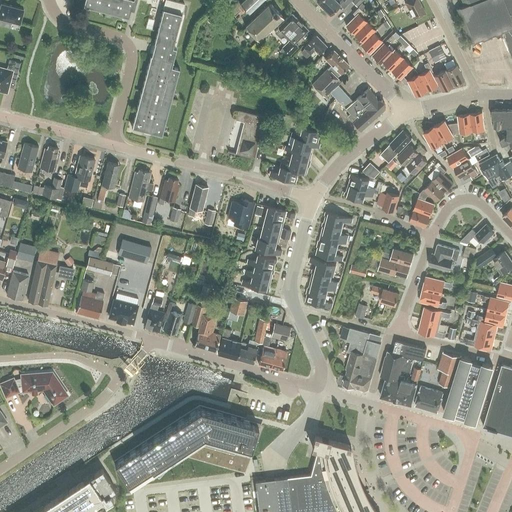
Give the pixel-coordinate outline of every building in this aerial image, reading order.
[(85,0),(84,6),(129,18),(131,10),(135,10),(137,0),(85,0)] [(168,0),(165,0),(133,128),(163,136),(180,69),(172,67),(177,49),(173,48),(185,4),(168,0)] [(249,13),(263,0),(243,0),(240,4),(249,13)] [(347,5),(352,0),(336,0),(336,1),(335,0),(318,0),(317,1),(330,14),(341,4),(340,4),(343,1),(347,5)] [(414,19),(425,13),(418,0),(406,0),(404,1),(414,19)] [(469,44),(500,32),(505,31),(506,34),(504,35),(511,59),(511,0),(461,0),(464,6),(456,9),(469,44)] [(0,17),(20,23),(24,9),(1,3),(0,7),(0,17)] [(245,26),(251,32),(258,41),(283,17),(279,12),(275,7),(274,8),(270,3),(245,26)] [(399,9),(395,3),(388,7),(391,13),(399,9)] [(354,34),(366,22),(361,17),(364,14),(358,8),(352,14),(355,16),(346,26),(354,34)] [(274,32),(275,32),(279,37),(282,35),(287,39),(288,38),(290,39),(282,47),(289,55),(298,46),(294,43),(307,29),(291,13),(278,27),(279,28),(274,32)] [(213,15),(208,21),(214,26),(219,20),(213,15)] [(362,42),(373,33),(375,31),(366,22),(354,34),(362,42)] [(362,42),(360,44),(369,53),(382,41),(373,33),(362,42)] [(309,44),(304,48),(304,49),(310,54),(315,50),(319,54),(326,46),(316,35),(308,43),(309,44)] [(392,52),(384,44),(372,56),(380,64),(383,62),(392,52)] [(439,46),(434,48),(440,60),(445,57),(439,46)] [(434,48),(428,51),(434,63),(440,60),(434,48)] [(331,65),(312,84),(324,97),(329,92),(337,84),(340,81),(336,77),(349,65),(334,50),(325,59),(331,65)] [(383,62),(391,71),(403,59),(394,50),(392,52),(383,62)] [(403,59),(391,71),(400,79),(403,77),(412,67),(403,59)] [(0,68),(0,90),(6,92),(8,86),(13,67),(19,68),(21,62),(9,60),(7,70),(0,68)] [(427,71),(418,76),(426,91),(436,85),(428,70),(430,69),(427,63),(423,65),(427,71)] [(463,80),(455,64),(445,70),(452,85),(463,80)] [(442,91),(452,85),(445,70),(434,75),(442,91)] [(403,77),(400,79),(405,85),(408,84),(415,96),(426,91),(418,76),(407,81),(403,77)] [(337,84),(329,92),(344,110),(346,109),(350,113),(347,116),(359,130),(384,109),(385,104),(381,100),(377,100),(374,94),(369,89),(353,102),(337,84)] [(511,141),(511,108),(508,109),(508,110),(493,109),(495,118),(503,118),(503,127),(508,127),(507,137),(505,137),(500,140),(502,146),(503,146),(511,141)] [(254,158),(265,117),(238,110),(236,120),(244,122),(236,154),(254,158)] [(482,113),(470,114),(472,131),(480,130),(481,138),(486,137),(482,113)] [(459,123),(453,124),(457,133),(472,131),(470,114),(458,116),(459,123)] [(445,120),(434,126),(443,141),(457,133),(453,124),(447,124),(445,120)] [(434,126),(424,133),(432,148),(443,141),(434,126)] [(320,136),(320,133),(301,127),(299,135),(292,133),(291,137),(294,138),(291,147),(285,146),(284,150),(292,152),(289,165),(281,163),(278,173),(270,171),(269,175),(295,182),(297,175),(298,175),(299,172),(305,174),(307,166),(308,167),(310,160),(309,160),(311,152),(309,152),(311,146),(318,148),(319,143),(316,143),(318,135),(320,136)] [(380,154),(389,162),(411,138),(403,130),(380,154)] [(511,141),(503,146),(507,155),(511,153),(511,141)] [(20,168),(32,172),(32,171),(39,147),(24,143),(17,168),(20,168)] [(406,166),(423,148),(420,145),(415,150),(410,145),(397,157),(406,166)] [(55,171),(59,153),(57,153),(58,149),(49,147),(48,150),(45,150),(41,167),(55,171)] [(415,174),(427,162),(421,156),(426,151),(423,148),(406,166),(415,174)] [(454,167),(468,159),(462,148),(447,157),(454,167)] [(478,158),(476,154),(472,156),(468,159),(454,167),(460,178),(462,176),(464,180),(471,176),(469,173),(475,169),(470,162),(472,161),(474,164),(480,161),(478,158)] [(500,160),(497,154),(490,158),(500,175),(499,175),(503,181),(511,175),(511,164),(509,158),(508,156),(507,157),(510,162),(505,165),(502,159),(500,160)] [(64,188),(66,189),(77,192),(80,178),(90,180),(95,160),(81,156),(75,176),(68,175),(64,188)] [(494,179),(499,175),(500,175),(490,158),(479,164),(485,175),(489,181),(493,187),(497,185),(494,179)] [(392,160),(387,166),(392,170),(397,164),(392,160)] [(103,201),(108,187),(114,188),(116,180),(118,179),(118,177),(117,175),(120,165),(108,162),(101,185),(97,200),(103,201)] [(380,171),(370,163),(362,171),(366,174),(374,178),(380,171)] [(432,180),(445,192),(453,183),(444,174),(446,171),(440,166),(437,169),(441,172),(432,180)] [(129,198),(144,202),(151,173),(139,170),(138,173),(135,172),(129,198)] [(401,172),(397,177),(402,182),(406,178),(401,172)] [(4,174),(1,185),(11,187),(15,176),(4,174)] [(351,174),(347,184),(374,193),(375,188),(367,186),(369,180),(351,174)] [(177,195),(178,193),(177,192),(179,184),(177,183),(178,180),(169,177),(168,181),(164,180),(158,204),(163,205),(164,199),(174,202),(176,196),(177,195)] [(64,188),(59,187),(61,181),(55,179),(52,187),(44,185),(41,195),(61,200),(63,194),(64,188)] [(436,201),(445,192),(432,180),(420,193),(426,197),(429,194),(436,201)] [(205,201),(206,199),(205,198),(208,188),(195,184),(187,216),(193,217),(195,209),(202,211),(204,202),(205,201)] [(347,184),(344,195),(363,201),(365,194),(373,197),(374,193),(347,184)] [(379,197),(377,204),(381,205),(383,205),(382,208),(394,211),(400,195),(393,193),(388,191),(387,193),(385,193),(384,192),(383,192),(381,191),(379,197)] [(425,201),(426,197),(420,193),(414,210),(430,216),(434,204),(425,201)] [(125,195),(119,194),(116,205),(122,207),(125,195)] [(149,195),(144,212),(147,213),(145,217),(152,219),(158,197),(149,195)] [(86,196),(85,204),(95,205),(96,197),(86,196)] [(0,197),(0,206),(9,209),(11,201),(0,197)] [(26,209),(28,202),(16,198),(14,205),(26,209)] [(254,202),(245,200),(244,204),(233,202),(229,218),(239,221),(241,224),(240,226),(247,228),(254,202)] [(257,206),(255,214),(261,216),(263,207),(257,206)] [(267,207),(265,217),(283,222),(284,215),(294,218),(295,214),(267,207)] [(511,225),(511,224),(511,207),(511,208),(511,207),(502,216),(511,225)] [(180,210),(173,208),(170,220),(177,222),(180,210)] [(215,211),(208,209),(204,223),(211,225),(215,211)] [(426,227),(430,216),(414,210),(410,219),(400,215),(399,217),(426,227)] [(324,223),(342,227),(344,221),(351,223),(353,218),(326,212),(325,215),(326,215),(324,223)] [(265,217),(262,228),(290,235),(291,231),(281,228),(283,222),(265,217)] [(323,226),(322,233),(347,240),(348,235),(341,233),(342,227),(324,223),(323,222),(322,226),(323,226)] [(490,236),(494,232),(486,224),(476,234),(472,229),(460,241),(466,243),(473,237),(479,243),(481,241),(485,245),(491,238),(490,236)] [(259,238),(275,242),(275,243),(277,243),(279,237),(289,239),(290,235),(262,228),(259,238)] [(238,232),(236,239),(243,241),(245,234),(238,232)] [(319,240),(318,244),(337,248),(338,242),(346,244),(347,240),(322,233),(320,241),(319,240)] [(123,238),(118,254),(147,263),(152,246),(123,238)] [(258,238),(255,249),(280,255),(282,251),(274,249),(275,243),(275,242),(259,238),(258,238)] [(318,247),(316,255),(342,261),(343,257),(335,255),(337,248),(318,244),(317,247),(318,247)] [(457,261),(460,251),(437,244),(435,254),(432,253),(429,265),(449,271),(453,260),(457,261)] [(25,258),(25,259),(32,261),(32,260),(36,248),(36,247),(28,245),(28,246),(25,258)] [(476,249),(466,246),(463,255),(473,258),(476,249)] [(492,247),(475,259),(480,268),(490,261),(493,259),(492,258),(497,255),(492,247)] [(381,260),(378,269),(378,271),(395,276),(396,274),(406,277),(413,254),(393,248),(392,254),(383,252),(381,260)] [(11,271),(16,252),(10,250),(9,253),(0,250),(0,279),(2,280),(5,270),(11,271)] [(497,255),(492,258),(493,259),(497,265),(498,267),(497,268),(501,275),(503,274),(511,267),(511,261),(504,250),(497,255)] [(223,254),(217,258),(220,262),(226,258),(223,254)] [(247,263),(255,265),(274,270),(273,270),(274,262),(276,263),(276,259),(257,254),(256,261),(248,259),(247,263)] [(70,256),(64,261),(69,267),(75,263),(70,256)] [(116,275),(119,265),(89,256),(86,268),(110,275),(110,273),(116,275)] [(376,259),(376,258),(369,256),(368,261),(367,266),(374,268),(376,259)] [(310,257),(309,262),(317,264),(316,270),(332,274),(331,274),(333,275),(336,264),(310,257)] [(47,305),(56,265),(37,260),(28,300),(47,305)] [(367,268),(352,264),(350,273),(365,276),(367,268)] [(244,274),(252,276),(270,280),(272,273),(273,273),(274,270),(255,265),(253,272),(245,270),(244,274)] [(68,267),(65,277),(71,278),(73,268),(68,267)] [(313,273),(311,280),(337,287),(338,282),(330,280),(331,274),(332,274),(316,270),(313,269),(312,272),(313,273)] [(22,299),(29,275),(13,271),(7,295),(22,299)] [(242,280),(241,284),(268,291),(269,288),(268,288),(270,280),(252,276),(250,282),(242,280)] [(426,277),(423,289),(441,294),(443,286),(450,288),(452,283),(426,277)] [(91,292),(93,282),(82,279),(80,289),(91,292)] [(511,297),(511,284),(500,282),(501,280),(495,279),(494,283),(499,285),(497,294),(511,297)] [(308,287),(307,291),(326,295),(328,289),(336,291),(337,287),(311,280),(309,287),(308,287)] [(396,306),(399,294),(373,286),(371,292),(381,295),(379,301),(396,306)] [(423,289),(420,302),(445,308),(447,303),(442,302),(442,304),(439,303),(441,294),(423,289)] [(469,290),(467,301),(475,303),(477,292),(469,290)] [(102,301),(104,293),(97,291),(96,296),(95,299),(81,295),(76,312),(98,318),(102,301)] [(308,294),(306,301),(331,308),(332,304),(325,302),(326,295),(307,291),(306,293),(308,294)] [(483,295),(482,300),(489,302),(487,309),(506,314),(509,301),(483,295)] [(154,297),(145,327),(159,331),(164,313),(157,311),(159,305),(161,306),(162,300),(154,297)] [(233,297),(229,310),(235,312),(237,313),(243,314),(247,301),(241,299),(234,297),(233,297)] [(115,298),(110,316),(118,318),(118,320),(125,322),(126,320),(133,323),(138,304),(115,298)] [(176,333),(182,314),(172,311),(175,303),(170,302),(164,320),(166,321),(163,329),(176,333)] [(191,324),(195,309),(196,305),(189,302),(183,322),(191,324)] [(367,306),(359,304),(355,316),(364,319),(367,306)] [(199,328),(194,345),(216,351),(221,335),(212,332),(216,318),(204,314),(206,307),(198,305),(192,325),(199,328)] [(425,307),(421,319),(440,324),(442,317),(449,318),(450,313),(425,307)] [(476,320),(497,325),(503,327),(506,314),(487,309),(485,319),(482,318),(483,316),(478,315),(476,320)] [(262,343),(267,320),(260,318),(254,341),(249,340),(248,344),(241,342),(237,358),(253,362),(257,349),(255,348),(257,342),(262,343)] [(471,320),(470,324),(475,325),(475,323),(478,323),(476,333),(494,337),(497,325),(476,320),(472,318),(471,320)] [(421,319),(418,332),(444,338),(445,333),(438,331),(440,324),(421,319)] [(278,340),(282,325),(274,323),(270,338),(278,340)] [(282,325),(278,340),(286,342),(290,327),(282,325)] [(237,358),(241,342),(241,343),(227,339),(228,336),(229,336),(231,330),(224,328),(218,353),(236,358),(237,358)] [(368,389),(381,343),(368,340),(370,333),(350,328),(346,342),(350,343),(348,352),(351,353),(346,368),(347,371),(346,376),(341,374),(338,376),(337,381),(338,384),(350,387),(350,386),(354,388),(354,387),(366,391),(368,389)] [(457,329),(451,328),(448,338),(455,340),(457,329)] [(467,338),(465,343),(491,350),(494,337),(476,333),(474,340),(467,338)] [(386,378),(381,396),(398,401),(402,389),(405,389),(407,381),(404,380),(405,376),(400,375),(401,369),(405,356),(414,358),(423,361),(427,349),(396,341),(393,352),(388,351),(387,356),(386,356),(380,376),(386,378)] [(271,368),(276,349),(264,345),(259,364),(271,368)] [(283,371),(287,352),(276,349),(271,368),(283,371)] [(451,387),(460,356),(443,352),(438,369),(443,370),(439,383),(451,387)] [(461,357),(444,413),(454,416),(455,415),(457,416),(457,418),(462,420),(463,417),(466,418),(465,419),(475,423),(493,366),(483,363),(482,366),(471,362),(471,360),(461,357)] [(511,435),(511,366),(502,364),(483,426),(511,435)] [(402,389),(398,401),(411,405),(417,384),(421,369),(415,367),(412,379),(415,380),(414,383),(407,381),(405,389),(402,389)] [(37,390),(44,389),(54,404),(67,395),(52,373),(22,375),(22,381),(16,383),(13,378),(1,384),(6,397),(19,391),(17,387),(23,386),(23,391),(32,390),(32,391),(37,391),(37,390)] [(438,412),(443,393),(421,386),(415,405),(438,412)] [(200,410),(115,465),(128,485),(204,436),(205,436),(234,444),(231,453),(199,444),(191,449),(192,449),(192,451),(189,450),(182,455),(185,456),(211,463),(245,472),(255,434),(258,425),(241,421),(200,410)] [(376,511),(374,510),(370,503),(367,498),(361,486),(357,473),(355,468),(353,460),(351,447),(351,445),(350,445),(350,446),(328,440),(329,440),(328,439),(328,440),(315,437),(313,446),(312,446),(312,447),(317,448),(310,475),(275,479),(255,482),(258,511),(376,511)] [(81,511),(102,499),(105,503),(113,498),(110,494),(116,490),(102,469),(94,474),(96,477),(86,483),(84,481),(69,491),(70,493),(61,500),(59,497),(44,507),(45,510),(41,511),(81,511)]
